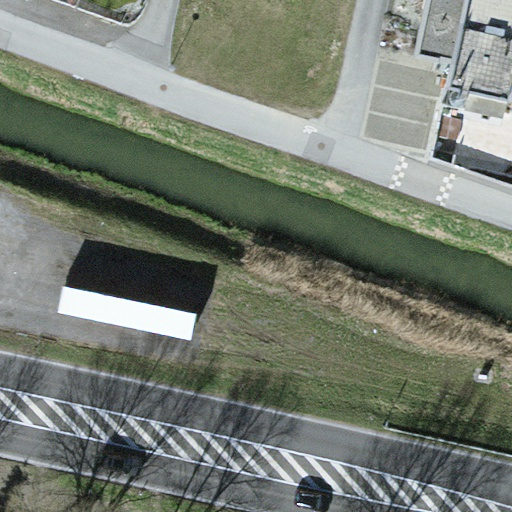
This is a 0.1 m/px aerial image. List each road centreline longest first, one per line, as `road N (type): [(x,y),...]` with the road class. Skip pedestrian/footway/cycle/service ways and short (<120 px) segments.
road 1 (residential): [(511,212),(0,26)]
road 2 (primary): [(498,511),(0,402)]
